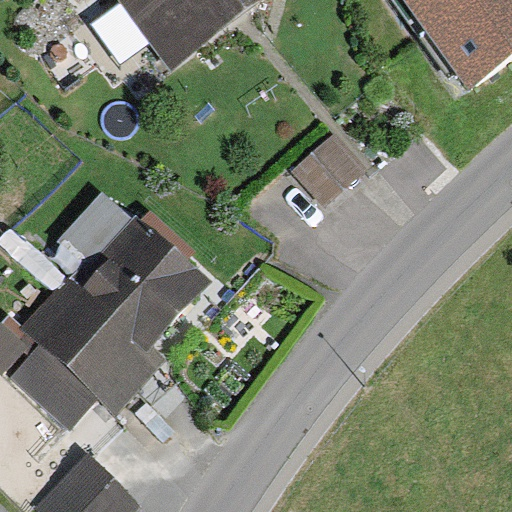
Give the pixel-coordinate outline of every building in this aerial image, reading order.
[(118,0),(172,75),(278,0),(118,0)] [(511,0),(408,0),(485,103),(511,83),(511,0)] [(358,174),(333,140),(291,170),(316,205),(358,174)] [(153,357),(212,293),(136,223),(89,274),(83,269),(24,332),(43,350),(14,381),(73,435),(100,406),(117,422),(166,369),(153,357)] [(37,511),(142,511),(89,458),(35,510),(37,511)]
